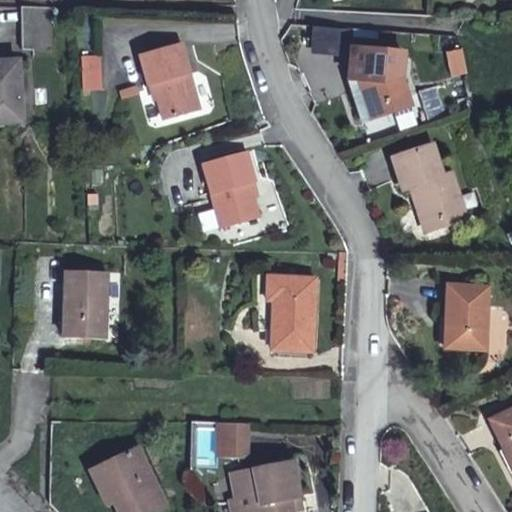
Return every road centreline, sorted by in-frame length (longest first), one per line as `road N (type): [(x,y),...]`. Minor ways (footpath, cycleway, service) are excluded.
road 1 (residential): [(367,338),(372,252),(283,112),(256,0)]
road 2 (residential): [(367,338),(484,511)]
road 3 (residential): [(364,511),(367,338)]
